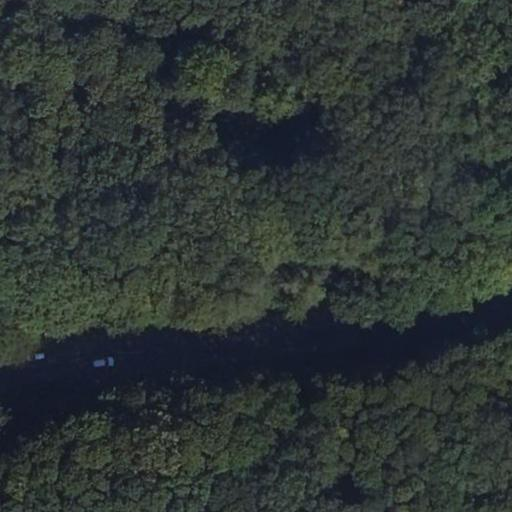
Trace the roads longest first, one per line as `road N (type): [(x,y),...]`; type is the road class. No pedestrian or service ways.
road 1 (secondary): [(511,301),(0,375)]
road 2 (track): [(329,270),(225,0)]
road 3 (track): [(511,218),(329,270)]
